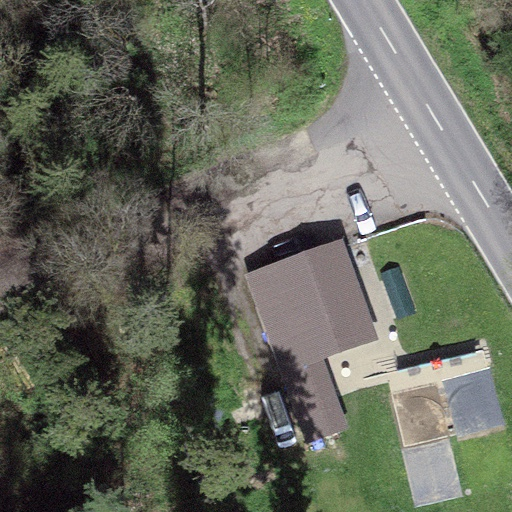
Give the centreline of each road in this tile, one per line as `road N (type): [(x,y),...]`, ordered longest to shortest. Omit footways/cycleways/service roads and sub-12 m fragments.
road 1 (track): [(0,328),(428,107)]
road 2 (secondary): [(511,245),(363,0)]
